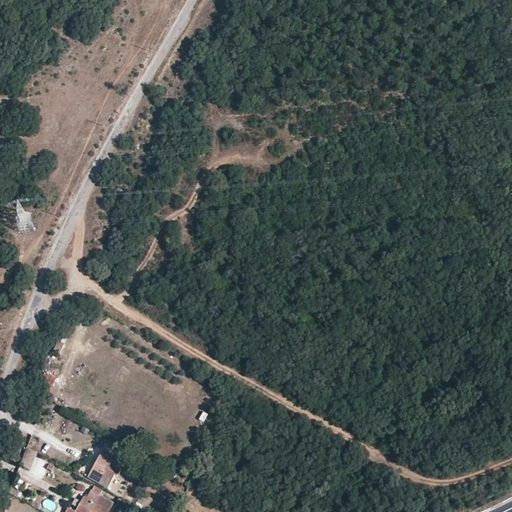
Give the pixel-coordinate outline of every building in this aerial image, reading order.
[(62,336),(58,342),(64,344),(67,338),(62,336)] [(46,371),(41,382),(53,386),(57,375),(46,371)] [(30,469),(38,453),(28,448),(19,464),(30,469)] [(117,477),(124,463),(109,455),(106,458),(100,455),(93,468),(88,477),(108,487),(114,476),(117,477)] [(149,471),(153,463),(146,459),(142,466),(149,471)] [(107,511),(112,503),(100,496),(101,493),(92,488),(86,499),(83,498),(76,511),(74,511),(69,508),(66,511),(107,511)]
